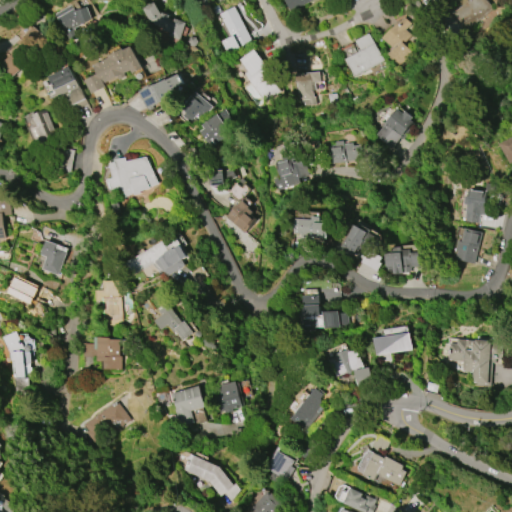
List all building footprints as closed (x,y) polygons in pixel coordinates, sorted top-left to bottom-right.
[(205,0),(200,9),(189,2),(190,0),(205,0)] [(310,0),(290,11),(284,0),(310,0)] [(453,13),(469,0),(485,0),(493,9),(467,30),(453,13)] [(186,22),(179,39),(167,35),(168,32),(161,29),(162,27),(154,23),(155,21),(152,20),(151,21),(150,21),(143,7),(155,2),(161,14),(162,12),(169,15),(168,17),(173,19),(174,17),(186,22)] [(219,14),(234,7),(252,44),(227,56),(220,41),(230,37),(219,14)] [(71,45),(57,18),(74,8),(79,16),(90,9),(97,22),(79,31),(83,39),(71,45)] [(381,38),(396,22),(397,24),(403,17),(410,24),(405,30),(411,36),(403,44),(411,51),(398,64),(387,54),(392,48),(381,38)] [(11,76),(0,65),(0,63),(22,41),(19,38),(29,28),(44,43),(11,76)] [(375,45),(383,61),(375,65),(354,77),(339,49),(352,43),(357,53),(360,51),(354,40),(369,33),(375,45)] [(132,46),(142,68),(131,73),(129,70),(123,73),(124,75),(117,79),(116,77),(102,83),(104,86),(90,93),(84,78),(95,73),(91,66),(110,57),(109,54),(124,47),(125,49),(132,46)] [(263,102),(244,73),(248,71),(240,59),(255,50),(274,78),(271,79),(279,91),(263,102)] [(69,66),(88,103),(74,110),(66,94),(58,99),(56,95),(50,98),(42,82),(49,78),(49,76),(69,66)] [(320,71),(321,82),(315,83),(316,90),(312,90),(313,98),(299,100),(296,81),(294,81),(293,74),(320,71)] [(146,108),(138,91),(151,84),(151,86),(167,78),(167,80),(179,74),(184,83),(173,88),(175,93),(161,100),(161,101),(146,108)] [(195,91),(213,106),(202,119),(195,114),(189,122),(177,113),(195,91)] [(415,124),(402,139),(400,137),(392,147),(376,135),(384,125),(383,124),(397,108),(415,124)] [(47,110),(58,142),(47,146),(45,141),(37,144),(32,129),(37,127),(33,114),(47,110)] [(237,131),(227,111),(197,125),(206,146),(237,131)] [(511,161),(509,163),(499,144),(511,137),(511,161)] [(362,160),(329,164),(327,146),(336,145),(336,142),(344,141),(344,144),(352,143),(353,146),(362,145),(362,146),(371,145),(372,156),(362,157),(362,160)] [(61,171),(73,171),(74,149),(62,149),(61,171)] [(309,176),(285,183),(286,187),(276,190),(273,178),(278,177),(274,162),(282,160),(281,156),(292,153),(293,156),(303,153),(309,176)] [(147,156),(158,183),(140,191),(141,193),(135,194),(134,191),(126,198),(124,190),(123,190),(116,160),(127,157),(128,161),(147,156)] [(221,169),(223,184),(201,187),(199,172),(221,169)] [(237,201),(227,193),(236,183),(240,187),(245,183),(250,188),(237,201)] [(479,222),(465,220),(470,188),(485,190),(486,183),(494,184),(492,195),(486,194),(483,215),(481,215),(479,222)] [(5,238),(0,238),(0,200),(10,199),(11,214),(3,215),(5,238)] [(241,200),(248,206),(247,208),(253,213),(250,216),(253,219),(250,222),(252,224),(245,231),(226,216),(228,213),(230,215),(231,214),(230,213),(237,204),(238,204),(241,200)] [(328,239),(303,237),(304,234),(296,233),(297,218),(314,220),(314,216),(322,217),(322,220),(330,221),(328,239)] [(342,246),(355,224),(361,228),(363,225),(371,230),(369,233),(376,237),(367,253),(359,248),(356,254),(342,246)] [(482,232),(473,263),(455,258),(457,251),(455,250),(458,240),(461,241),(464,227),(482,232)] [(42,232),(40,240),(68,246),(70,237),(42,232)] [(46,239),(69,248),(58,276),(40,270),(46,256),(40,254),(46,239)] [(128,262),(163,241),(170,251),(181,246),(187,257),(182,260),(185,265),(167,275),(155,262),(135,274),(128,262)] [(386,267),(385,253),(393,252),(392,246),(400,246),(400,250),(410,249),(410,253),(417,252),(418,262),(417,263),(417,267),(409,268),(410,272),(394,274),(393,266),(386,267)] [(16,277),(39,288),(31,304),(8,293),(16,277)] [(122,323),(105,323),(104,299),(100,299),(100,290),(105,290),(105,282),(121,282),(122,323)] [(324,311),(339,311),(339,327),(324,328),(324,326),(315,326),(315,330),(302,330),(302,314),(306,305),(304,305),(304,296),(320,295),(321,315),(324,315),(324,311)] [(184,321),(193,333),(182,341),(175,331),(172,333),(167,325),(160,330),(154,321),(162,315),(159,311),(168,304),(182,323),(184,321)] [(5,340),(4,337),(18,331),(21,340),(24,347),(25,346),(25,345),(26,345),(26,344),(27,344),(28,344),(29,344),(30,345),(31,345),(31,346),(32,347),(32,348),(31,349),(31,350),(30,350),(30,367),(32,367),(32,370),(31,370),(31,375),(27,373),(28,390),(15,392),(10,354),(5,340)] [(373,337),(411,332),(413,349),(376,355),(373,337)] [(111,338),(111,339),(120,339),(120,356),(122,356),(121,369),(105,368),(105,360),(97,360),(97,349),(98,349),(99,338),(99,337),(111,338)] [(457,339),(503,343),(501,359),(490,358),(487,384),(472,383),(473,373),(462,372),(463,362),(448,360),(449,343),(457,344),(457,339)] [(336,376),(329,360),(335,357),(334,355),(349,349),(350,351),(359,348),(366,364),(336,376)] [(354,371),(370,367),(373,384),(358,387),(354,371)] [(214,390),(221,388),(220,385),(234,382),(241,406),(219,412),(214,390)] [(172,393),(200,386),(205,407),(190,410),(194,423),(179,426),(175,409),(176,409),(172,393)] [(292,417),(317,387),(324,393),(321,396),(322,404),(324,406),(306,428),(292,417)] [(83,423),(117,400),(130,419),(128,419),(121,424),(122,425),(94,445),(85,431),(87,430),(83,423)] [(267,469),(278,449),(295,459),(284,479),(267,469)] [(399,486),(408,469),(367,449),(356,472),(374,480),(377,475),(399,486)] [(191,454),(220,467),(233,486),(234,483),(240,490),(230,499),(223,491),(220,494),(209,481),(184,470),(191,454)] [(372,511),(361,511),(339,501),(344,491),(348,493),(351,487),(363,494),(361,497),(367,500),(369,497),(375,501),(373,506),(375,507),(372,511)] [(246,511),(267,490),(282,504),(274,511),(246,511)]
